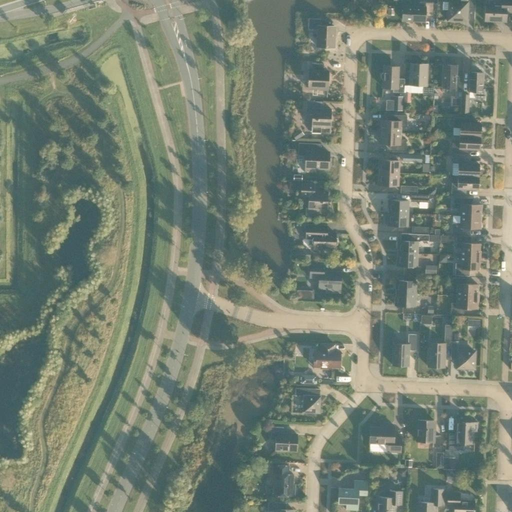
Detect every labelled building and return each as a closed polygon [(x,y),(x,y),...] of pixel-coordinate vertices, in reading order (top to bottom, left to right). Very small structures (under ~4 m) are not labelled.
[(474,0),(467,0),(468,2),(449,1),(449,12),(448,12),(447,21),(456,21),(456,20),(467,21),(467,6),(474,7),(474,0)] [(511,0),(501,0),(501,5),(485,5),(485,21),(506,22),(507,13),(511,12),(511,0)] [(434,3),(425,2),(425,7),(403,6),(402,20),(416,21),(416,22),(425,22),(425,16),(433,17),(434,3)] [(317,47),(334,47),(335,27),(320,26),(320,19),(308,19),(308,29),(318,29),(317,47)] [(324,64),(312,63),(311,70),(309,70),(308,89),(319,89),(319,90),(328,91),(329,71),(323,71),(324,64)] [(424,63),(422,63),(420,64),(410,64),(409,85),(423,85),(423,95),(433,96),(433,84),(426,84),(427,65),(425,65),(424,63)] [(455,91),(462,92),(462,79),(456,79),(457,65),(443,65),(442,88),(456,88),(455,91)] [(381,74),(381,77),(383,80),(383,88),(393,88),(393,92),(404,92),(404,84),(405,79),(398,79),(399,67),(384,66),(384,73),(381,74)] [(486,77),(481,71),(479,73),(470,72),(469,91),(475,92),(475,97),(485,98),(485,85),(482,85),(483,80),(486,77)] [(462,94),(461,113),(468,113),(469,97),(469,96),(469,94),(462,94)] [(402,111),(403,97),(393,96),(392,110),(393,110),(402,111)] [(321,133),(322,127),(330,128),(331,109),(323,109),(323,102),(307,101),(306,110),(312,110),(311,132),(321,133)] [(406,127),(407,115),(393,115),(393,121),(381,120),(380,132),(400,133),(401,127),(406,127)] [(480,136),(481,124),(467,123),(467,118),(453,117),(453,128),(460,128),(460,136),(480,136)] [(304,134),(300,129),(292,134),(296,140),(304,134)] [(400,139),(400,133),(380,132),(380,144),(392,145),(392,151),(405,151),(406,139),(400,139)] [(480,149),(480,136),(460,136),(459,143),(452,143),(452,153),(465,154),(466,148),(480,149)] [(316,144),(298,143),(298,155),(306,156),(305,172),(304,172),(315,173),(315,168),(328,169),(329,152),(316,152),(316,144)] [(478,177),(479,164),(465,163),(465,158),(453,157),(452,163),(459,163),(458,176),(478,177)] [(380,173),(398,173),(399,161),(381,160),(379,160),(379,168),(380,168),(380,173)] [(398,186),(398,173),(380,173),(379,177),(378,177),(378,185),(380,185),(398,186)] [(478,189),(478,177),(458,176),(458,183),(452,183),(451,194),(464,194),(464,188),(478,189)] [(314,184),(301,183),(301,196),(309,196),(308,209),(317,210),(317,211),(327,211),(328,191),(314,191),(314,184)] [(400,193),(417,194),(417,186),(401,185),(400,193)] [(429,195),(411,194),(411,201),(429,202),(429,195)] [(481,217),(481,205),(469,204),(469,198),(453,198),(453,208),(461,209),(460,216),(481,217)] [(408,213),(408,201),(388,200),(388,208),(389,208),(389,213),(408,213)] [(407,226),(408,213),(389,213),(389,217),(388,217),(387,225),(407,226)] [(480,229),(481,217),(460,216),(460,223),(452,223),(452,233),(468,234),(468,228),(480,229)] [(335,249),(335,234),(327,233),(328,226),(306,225),(306,238),(314,238),(314,248),(335,249)] [(428,241),(429,235),(401,233),(401,241),(400,241),(398,241),(397,248),(398,248),(398,253),(417,254),(417,243),(421,241),(428,241)] [(479,257),(479,244),(471,243),(471,236),(456,236),(456,248),(461,248),(461,256),(479,257)] [(295,259),(310,259),(310,256),(310,250),(295,249),(295,251),(295,259)] [(416,267),(417,254),(398,253),(398,258),(397,258),(397,265),(399,266),(404,266),(404,273),(416,274),(416,267)] [(478,270),(479,257),(461,256),(461,264),(455,263),(455,276),(469,276),(470,269),(478,270)] [(324,265),(310,264),(310,277),(319,278),(319,287),(326,288),(326,292),(340,292),(341,273),(324,272),(324,265)] [(425,273),(436,273),(437,266),(426,265),(425,273)] [(416,281),(416,274),(404,273),(403,281),(398,280),(398,281),(396,281),(396,288),(397,288),(396,293),(415,294),(416,281)] [(477,297),(478,284),(465,284),(466,278),(452,277),(452,288),(457,288),(457,296),(477,297)] [(415,306),(415,294),(396,293),(396,298),(395,298),(395,305),(397,305),(397,306),(402,306),(402,313),(414,314),(415,306)] [(477,309),(477,297),(457,296),(457,303),(451,303),(451,313),(464,314),(464,308),(477,309)] [(416,334),(408,334),(408,344),(393,344),(392,365),(408,366),(409,350),(415,350),(416,334)] [(458,351),(458,341),(451,341),(451,357),(457,357),(457,368),(474,368),(475,351),(458,351)] [(445,344),(429,343),(428,367),(444,367),(445,344)] [(335,345),(321,344),(321,351),(314,351),(314,367),(320,367),(320,369),(332,369),(332,367),(340,368),(340,352),(334,352),(335,345)] [(317,375),(302,374),(301,383),(307,383),(316,384),(317,375)] [(303,412),(320,413),(321,396),(315,396),(315,389),(295,388),(295,395),(303,396),(303,412)] [(434,420),(418,420),(417,441),(433,442),(432,447),(440,447),(440,435),(433,435),(434,420)] [(477,423),(457,422),(456,434),(449,434),(448,450),(464,450),(464,443),(472,443),(473,431),(477,431),(477,432),(478,422),(477,422),(477,423)] [(388,452),(400,452),(401,439),(394,439),(394,426),(386,425),(386,428),(370,427),(369,443),(388,444),(388,452)] [(283,427),(271,427),(271,439),(276,440),(275,450),(297,451),(297,435),(283,434),(283,427)] [(455,464),(455,458),(444,457),(444,469),(455,470),(455,464)] [(289,466),(273,465),(272,474),(276,474),(275,494),(274,494),(274,495),(294,496),(295,484),(293,484),(293,474),(289,474),(289,466)] [(368,482),(355,481),(354,489),(339,489),(338,503),(346,503),(346,509),(358,509),(358,494),(367,495),(368,482)] [(435,511),(436,505),(444,505),(444,489),(431,489),(431,502),(417,502),(417,511),(416,511),(415,511),(435,511)] [(402,491),(389,491),(389,497),(379,497),(377,511),(393,511),(394,504),(401,505),(402,491)] [(460,494),(447,493),(447,506),(454,506),(453,511),(473,511),(474,501),(460,501),(460,494)] [(277,511),(293,511),(293,510),(286,509),(286,502),(268,502),(268,511),(277,511)]
